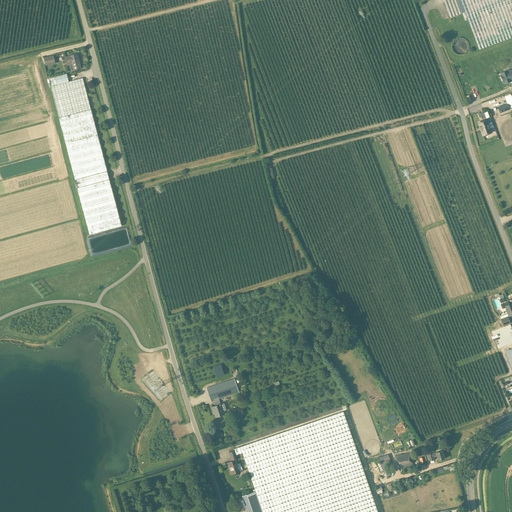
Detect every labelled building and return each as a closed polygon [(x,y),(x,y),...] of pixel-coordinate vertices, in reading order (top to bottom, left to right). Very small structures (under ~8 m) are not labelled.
[(443,0),(449,17),(461,13),(457,0),(443,0)] [(72,71),(81,68),(77,54),(70,55),(70,56),(65,57),(67,62),(69,62),(72,71)] [(44,57),(46,65),(56,63),(54,55),(44,57)] [(504,82),(504,83),(509,82),(508,80),(511,79),(511,71),(506,73),(505,72),(501,74),(501,75),(504,82)] [(51,86),(69,81),(67,73),(49,78),(51,85),(51,86)] [(510,108),(508,103),(498,107),(500,113),(510,109),(510,108)] [(483,135),(491,132),(486,120),(479,122),(483,135)] [(266,168),(269,181),(274,180),(271,167),(266,168)] [(511,314),(511,303),(509,304),(508,301),(501,304),(502,309),(506,307),(509,316),(511,314)] [(508,317),(501,319),(503,326),(510,323),(508,317)] [(217,378),(225,375),(221,364),(213,367),(217,378)] [(224,414),(221,404),(219,399),(239,392),(234,378),(206,388),(211,402),(215,400),(216,405),(212,407),(213,411),(214,411),(216,417),(224,414)] [(234,449),(235,451),(236,455),(242,453),(249,472),(256,491),(242,496),(247,511),(378,511),(376,505),(344,411),(234,449)] [(409,447),(416,445),(413,437),(406,440),(409,447)] [(445,458),(442,450),(436,452),(433,453),(432,453),(428,454),(429,461),(434,459),(433,457),(437,456),(438,460),(445,458)] [(239,461),(236,455),(235,451),(229,453),(232,461),(228,462),(230,468),(229,469),(231,474),(240,471),(236,462),(239,461)] [(412,465),(409,453),(396,456),(399,469),(412,465)] [(393,466),(391,458),(385,460),(387,468),(393,466)]
